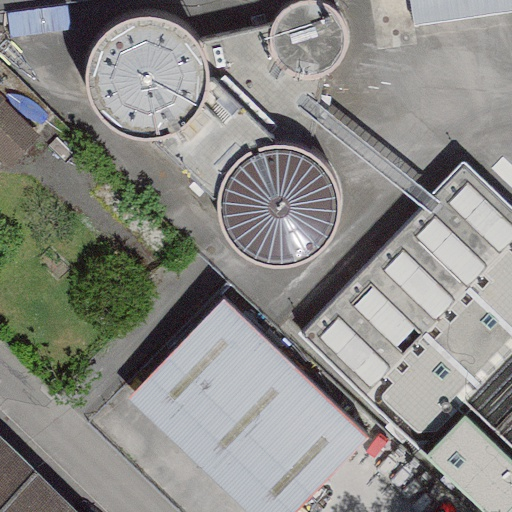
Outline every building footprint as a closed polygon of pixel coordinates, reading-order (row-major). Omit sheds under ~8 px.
[(511,0),(411,0),(416,22),(511,6),(511,0)] [(182,159),(249,225),(252,243),(261,261),(277,275),(296,283),(317,284),(341,275),(357,261),(366,242),(369,222),(368,211),(359,192),(345,176),(327,167),(341,87),(352,79),(360,67),(363,53),(361,39),(355,27),(345,18),(332,13),(318,12),(304,17),(293,26),(286,38),(210,46),(185,35),(159,35),(137,44),(122,58),(112,77),(109,98),(114,119),(125,136),(140,148),(158,156),(182,159)] [(49,141),(0,96),(0,150),(22,171),(49,141)] [(511,511),(511,206),(476,175),(316,345),(486,511),(511,511)] [(318,511),(381,449),(244,313),(149,408),(253,511),(318,511)] [(87,511),(0,427),(0,511),(87,511)]
